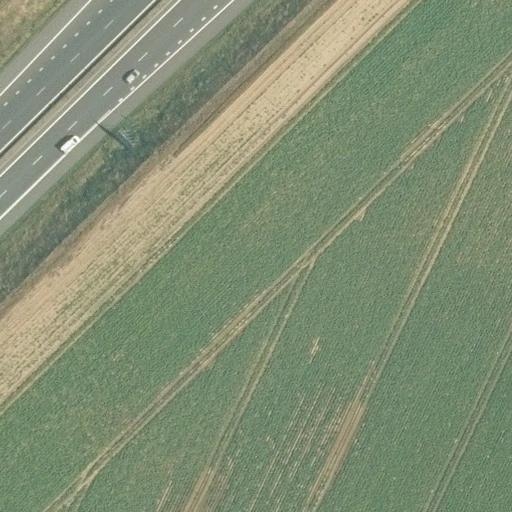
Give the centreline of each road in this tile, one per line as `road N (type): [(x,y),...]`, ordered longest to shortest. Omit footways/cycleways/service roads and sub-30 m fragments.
road 1 (track): [(0,318),(331,0)]
road 2 (motorway): [(0,199),(201,0)]
road 3 (motorway): [(134,0),(0,131)]
